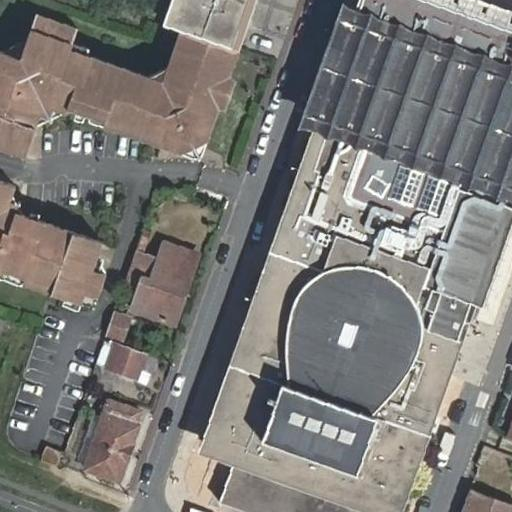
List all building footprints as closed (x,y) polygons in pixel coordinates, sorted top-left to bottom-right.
[(182,27),(240,47),(256,0),(172,0),(165,21),(182,27)] [(511,48),(382,1),(369,34),(353,29),(322,115),(328,117),(209,444),(239,455),(223,499),(259,511),(360,511),(364,502),(393,511),(511,183),(511,48)] [(16,54),(0,48),(0,145),(25,154),(36,127),(37,121),(66,113),(68,106),(107,119),(106,124),(202,157),(240,47),(182,27),(169,62),(146,73),(65,46),(73,25),(31,10),(16,54)] [(0,275),(79,303),(83,292),(97,297),(105,277),(97,261),(103,242),(11,209),(10,200),(15,186),(0,180),(0,275)] [(143,251),(146,242),(139,239),(127,274),(143,280),(134,306),(175,320),(197,256),(164,245),(160,257),(143,251)] [(123,337),(129,317),(114,312),(107,331),(123,337)] [(114,341),(106,366),(136,376),(144,351),(114,341)] [(135,425),(140,410),(106,399),(84,465),(120,477),(136,426),(135,425)] [(58,463),(64,446),(49,441),(43,457),(58,463)] [(511,511),(511,504),(471,489),(462,511),(511,511)]
